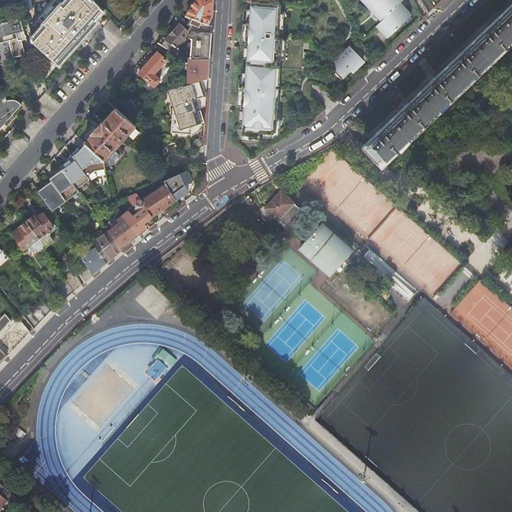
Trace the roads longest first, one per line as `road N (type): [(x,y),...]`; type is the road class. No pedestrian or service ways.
road 1 (residential): [(463,0),(327,130),(211,200)]
road 2 (residential): [(211,200),(61,321),(0,387)]
road 3 (secondary): [(167,0),(0,189)]
road 4 (residential): [(224,0),(211,200)]
